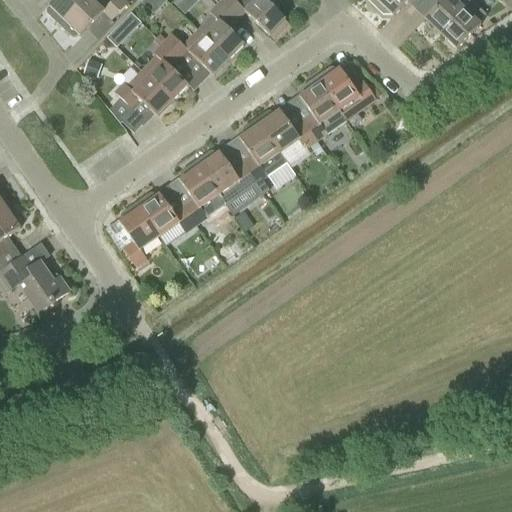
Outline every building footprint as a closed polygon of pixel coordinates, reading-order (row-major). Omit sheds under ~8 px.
[(60,32),(91,0),(60,0),(49,12),(49,13),(47,15),(48,19),(60,32)] [(102,0),(91,0),(60,32),(74,45),(77,44),(79,42),(80,43),(103,21),(111,29),(129,11),(120,2),(112,10),(102,0)] [(178,0),(174,4),(185,15),(200,0),(178,0)] [(219,11),(236,28),(244,19),(269,43),(285,27),(260,2),(256,7),(249,0),(240,0),(234,7),(228,1),(219,11)] [(374,12),(385,0),(362,0),(362,1),(374,12)] [(385,0),(374,12),(386,23),(391,23),(393,21),(394,23),(416,0),(432,0),(433,0),(432,0),(385,0)] [(442,41),(475,7),(467,0),(432,0),(433,0),(442,9),(426,25),(442,41)] [(511,0),(496,0),(511,15),(511,14),(511,0)] [(475,7),(442,41),(458,56),(482,31),(477,26),(485,17),(475,7)] [(228,36),(236,28),(219,11),(212,18),(194,35),(228,68),(244,52),(228,36)] [(143,24),(133,14),(121,26),(131,36),(143,24)] [(213,84),(228,68),(194,35),(179,50),(171,42),(162,51),(180,69),(189,60),(213,84)] [(172,77),(180,69),(162,51),(153,60),(139,76),(172,108),(188,93),(172,77)] [(96,82),(101,66),(88,61),(83,77),(96,82)] [(377,108),(373,102),(366,92),(363,88),(352,95),(339,77),(337,78),(334,75),(330,74),(314,84),(339,119),(341,117),(348,127),(377,108)] [(157,124),(172,108),(139,76),(124,92),(123,91),(114,100),(132,118),(141,109),(157,124)] [(302,130),(316,150),(346,129),(339,119),(314,84),(300,93),(299,100),(301,103),(299,104),(312,123),(302,130)] [(366,92),(373,102),(380,97),(373,87),(366,92)] [(316,150),(302,130),(292,137),(279,119),(277,120),(274,116),(269,117),(255,126),(286,171),(288,169),(282,159),(298,147),(305,157),(316,150)] [(263,186),(286,171),(255,126),(244,134),(241,141),(243,144),(239,146),(252,165),(242,172),(260,197),(267,192),(263,186)] [(260,197),(242,172),(232,179),(219,160),(217,162),(215,159),(210,157),(194,168),(219,203),(221,202),(227,211),(253,194),(257,199),(260,197)] [(200,216),(219,203),(194,168),(181,177),(179,183),(181,186),(178,188),(191,207),(182,214),(196,233),(207,226),(200,216)] [(0,218),(10,212),(1,198),(0,199),(0,218)] [(196,233),(182,214),(172,221),(159,202),(157,203),(155,200),(150,199),(135,210),(159,245),(178,231),(185,241),(196,233)] [(140,258),(159,245),(135,210),(120,219),(119,225),(121,228),(119,230),(132,248),(122,255),(136,275),(147,268),(140,258)] [(10,212),(0,218),(0,263),(9,258),(2,248),(21,235),(16,228),(20,225),(10,212)] [(32,274),(24,262),(0,278),(0,282),(10,297),(20,291),(39,319),(69,298),(60,285),(55,289),(41,268),(32,274)]
